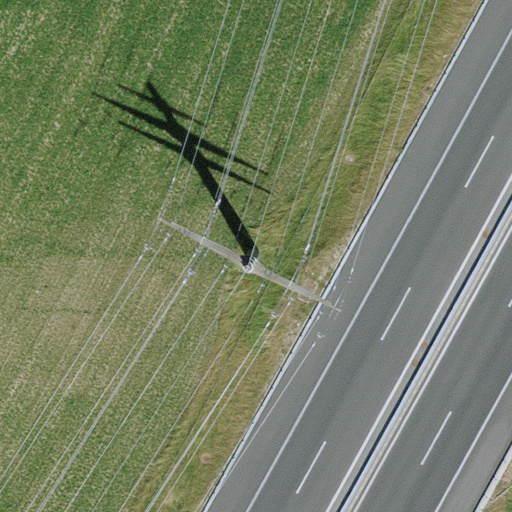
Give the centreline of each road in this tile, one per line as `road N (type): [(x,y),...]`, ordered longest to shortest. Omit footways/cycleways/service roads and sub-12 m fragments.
road 1 (motorway): [(511,99),(284,511)]
road 2 (motorway): [(394,511),(511,300)]
